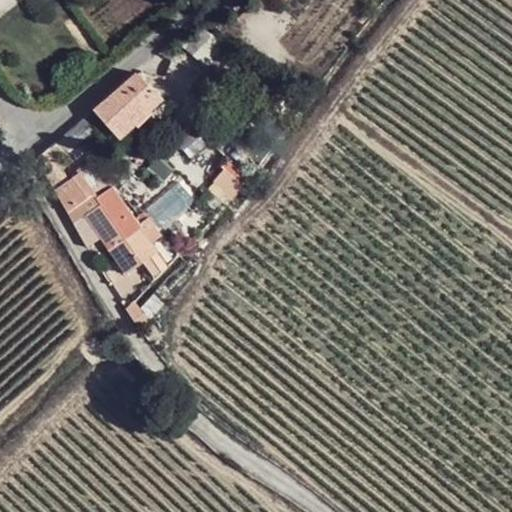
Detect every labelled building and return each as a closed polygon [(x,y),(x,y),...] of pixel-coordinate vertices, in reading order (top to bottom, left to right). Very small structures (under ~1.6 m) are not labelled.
[(200,28),(180,44),(187,51),(207,33),(200,28)] [(109,127),(127,113),(154,91),(135,72),(92,109),(103,121),(109,127)] [(127,113),(136,124),(163,100),(154,91),(127,113)] [(92,109),(48,147),(58,163),(73,151),(71,147),(103,121),(92,109)] [(35,157),(73,224),(85,216),(108,248),(126,272),(143,260),(136,251),(151,241),(141,227),(136,220),(111,187),(99,195),(96,191),(93,193),(79,171),(68,179),(58,163),(48,147),(35,157)] [(140,217),(136,220),(141,227),(151,221),(144,211),(138,214),(140,217)] [(73,224),(93,258),(108,248),(85,216),(73,224)] [(151,221),(141,227),(151,241),(161,233),(151,221)] [(161,255),(151,241),(136,251),(143,260),(146,265),(161,255)] [(131,317),(134,321),(140,316),(143,314),(139,308),(131,317)] [(134,321),(139,328),(146,323),(140,316),(134,321)]
